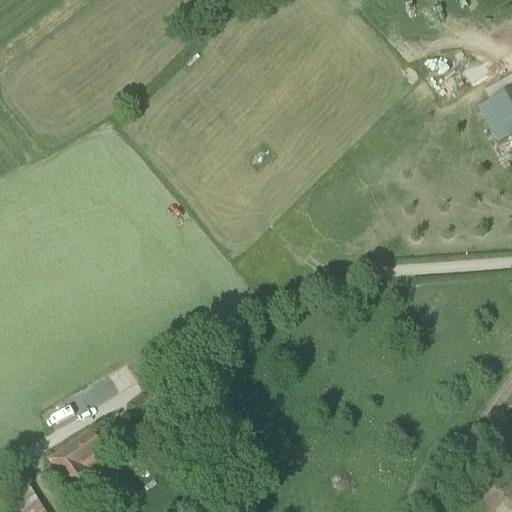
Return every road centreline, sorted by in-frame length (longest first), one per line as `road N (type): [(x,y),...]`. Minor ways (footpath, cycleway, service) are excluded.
road 1 (unclassified): [(0,469),(312,289),(371,271),(511,261)]
road 2 (track): [(404,511),(429,464),(476,432),(511,377)]
